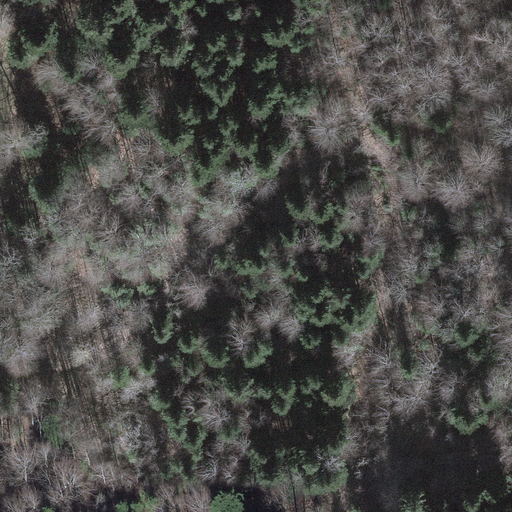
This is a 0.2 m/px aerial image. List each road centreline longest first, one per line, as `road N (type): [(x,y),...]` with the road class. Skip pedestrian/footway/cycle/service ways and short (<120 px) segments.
road 1 (track): [(345,511),(394,187),(370,150),(326,146),(289,172),(216,257),(85,363),(0,374)]
road 2 (track): [(0,222),(14,132),(0,74)]
